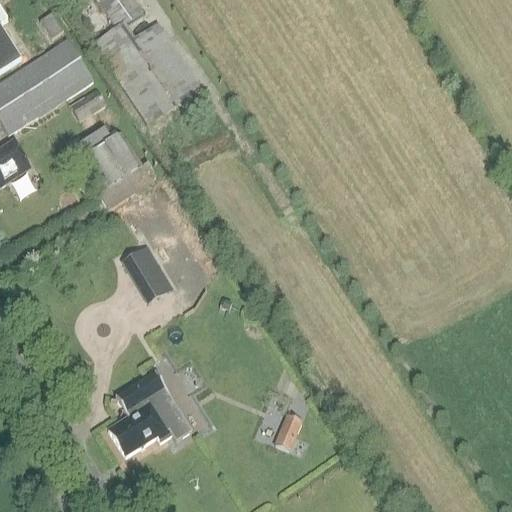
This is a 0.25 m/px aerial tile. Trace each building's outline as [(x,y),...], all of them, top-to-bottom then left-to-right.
[(125,28),(143,16),(131,0),(92,0),(114,31),(92,46),(147,129),(201,93),(157,26),(134,41),(125,28)] [(62,35),(50,17),(39,25),(51,43),(62,35)] [(0,76),(20,64),(0,33),(0,76)] [(0,129),(5,137),(89,83),(64,44),(0,84),(0,129)] [(105,110),(95,94),(69,109),(78,126),(105,110)] [(147,167),(141,171),(121,139),(110,143),(104,133),(77,150),(104,193),(97,198),(107,215),(134,199),(139,201),(156,181),(147,167)] [(11,145),(0,151),(0,189),(28,172),(11,145)] [(120,267),(133,288),(159,272),(147,251),(120,267)] [(156,443),(170,434),(151,404),(167,394),(153,373),(113,399),(127,419),(106,432),(123,458),(153,438),(156,443)] [(284,434),(295,439),(301,424),(290,420),(284,434)]
